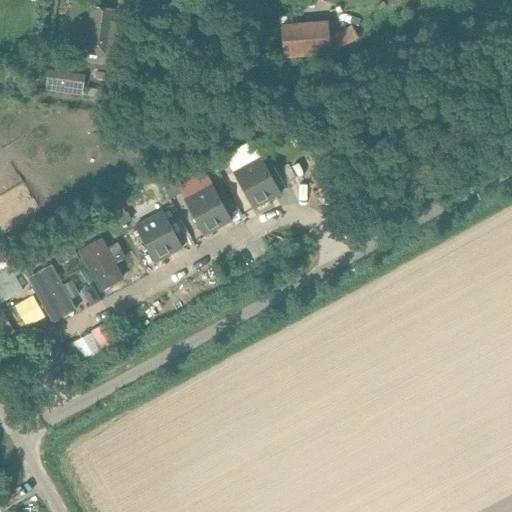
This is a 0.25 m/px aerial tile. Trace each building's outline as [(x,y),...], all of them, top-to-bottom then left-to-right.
[(118,0),(118,8),(125,9),(142,0),(118,0)] [(90,8),(83,54),(108,57),(114,12),(90,8)] [(378,13),(335,36),(341,47),(384,25),(378,13)] [(281,24),(284,58),(329,54),(326,20),(281,24)] [(43,65),(14,61),(10,81),(36,85),(43,65)] [(61,94),(64,72),(48,70),(45,92),(61,94)] [(260,157),(233,172),(235,175),(253,209),(280,194),(260,157)] [(219,171),(229,165),(225,158),(215,164),(219,171)] [(229,165),(219,171),(224,181),(235,175),(233,172),(229,165)] [(204,235),(231,221),(211,184),(184,199),(204,235)] [(169,198),(180,192),(176,185),(166,191),(169,198)] [(155,262),(182,248),(162,211),(135,226),(155,262)] [(120,225),(131,219),(127,212),(116,218),(120,225)] [(91,234),(85,224),(67,234),(72,244),(91,234)] [(78,255),(72,244),(67,234),(53,242),(50,244),(39,250),(20,260),(21,262),(0,273),(0,331),(13,355),(25,349),(0,304),(0,303),(24,291),(15,276),(55,254),(61,264),(78,255)] [(79,251),(100,292),(121,281),(100,241),(79,251)] [(77,308),(51,265),(27,279),(52,322),(77,308)] [(101,328),(69,343),(77,359),(109,344),(101,328)]
